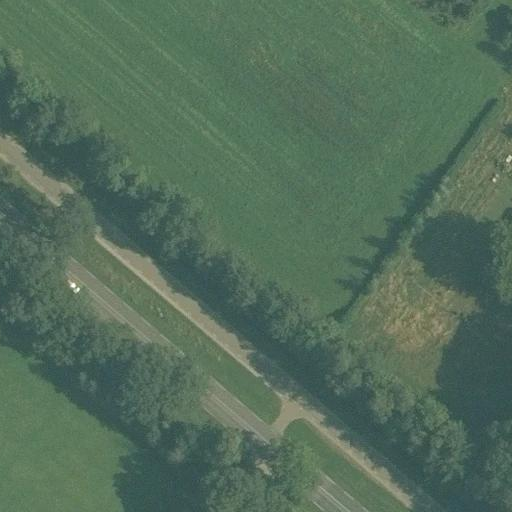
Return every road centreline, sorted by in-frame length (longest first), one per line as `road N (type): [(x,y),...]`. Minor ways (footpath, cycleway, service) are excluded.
road 1 (unclassified): [(430,511),(0,137)]
road 2 (primary): [(345,511),(0,211)]
road 3 (track): [(223,511),(301,398)]
